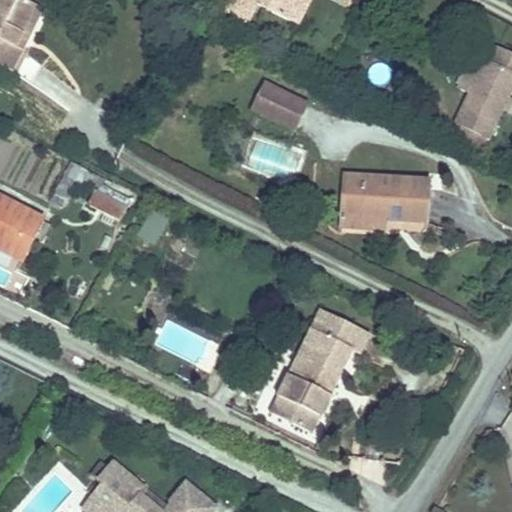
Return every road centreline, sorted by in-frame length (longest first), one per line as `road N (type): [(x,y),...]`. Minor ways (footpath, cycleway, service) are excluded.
road 1 (unknown): [(507,340),(456,306),(323,248),(329,176),(339,159),(362,154),(402,162)]
road 2 (unknown): [(323,248),(129,145)]
road 3 (residential): [(405,511),(511,332)]
